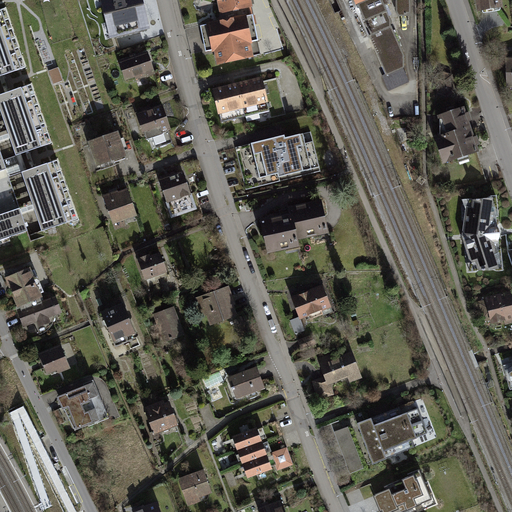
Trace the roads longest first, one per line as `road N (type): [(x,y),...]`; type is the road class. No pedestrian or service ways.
road 1 (residential): [(334,511),(202,150),(162,0)]
road 2 (residential): [(0,321),(91,511)]
road 3 (tertiary): [(511,172),(454,0)]
